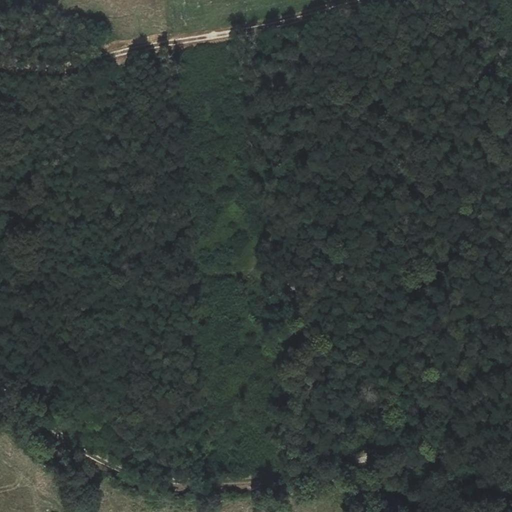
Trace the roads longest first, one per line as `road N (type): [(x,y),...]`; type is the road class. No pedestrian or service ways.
road 1 (track): [(511,459),(486,445),(255,481),(139,478),(100,462),(0,389)]
road 2 (track): [(0,65),(60,67),(366,0)]
road 3 (track): [(156,45),(194,255),(204,272),(286,284)]
